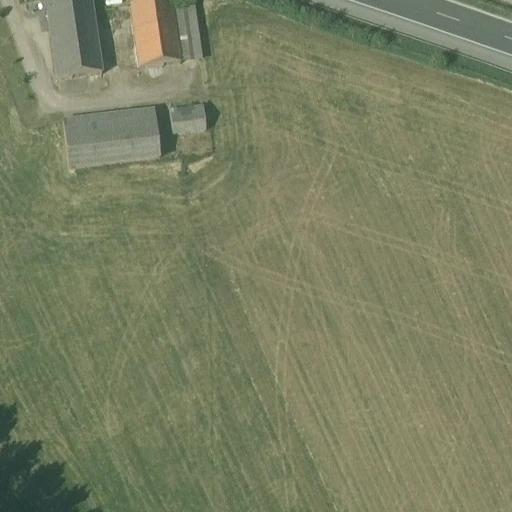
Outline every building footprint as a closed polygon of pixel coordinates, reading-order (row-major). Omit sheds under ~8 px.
[(89,0),(44,0),(56,83),(101,77),(89,0)] [(190,0),(184,0),(171,2),(180,67),(200,64),(190,0)] [(171,2),(130,8),(140,72),(180,67),(171,2)] [(202,109),(169,112),(171,137),(204,134),(202,109)] [(153,115),(118,119),(123,165),(159,161),(153,115)] [(118,119),(63,126),(68,171),(123,165),(118,119)]
